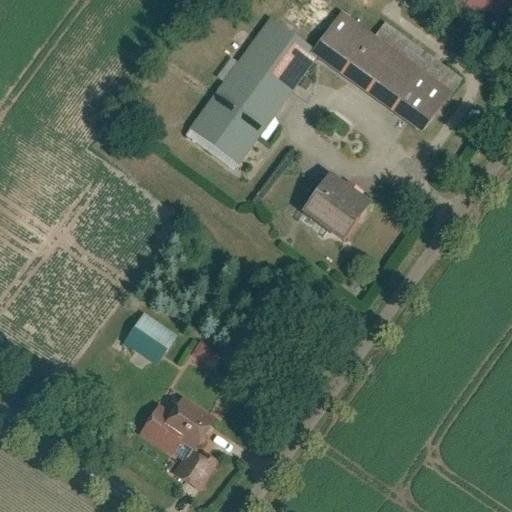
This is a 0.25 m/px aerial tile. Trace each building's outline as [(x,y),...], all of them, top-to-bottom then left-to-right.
[(511,28),(511,0),(455,0),(508,35),(511,28)] [(374,33),(341,9),(313,47),(310,51),(318,57),(421,133),(462,78),(384,20),(374,33)] [(313,47),(270,16),(188,127),(239,165),(318,57),(310,51),(313,47)] [(371,198),(330,169),(302,209),(343,238),(371,198)] [(178,335),(143,311),(119,346),(154,369),(178,335)] [(138,436),(171,458),(181,443),(192,450),(195,446),(215,416),(181,394),(169,411),(159,404),(138,436)] [(220,461),(195,446),(192,450),(188,456),(181,459),(172,475),(201,493),(220,461)]
